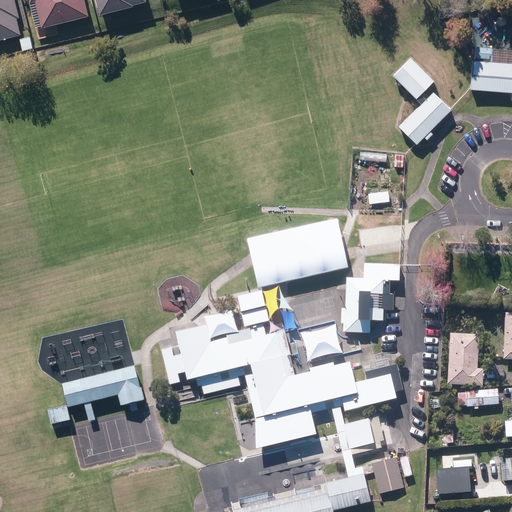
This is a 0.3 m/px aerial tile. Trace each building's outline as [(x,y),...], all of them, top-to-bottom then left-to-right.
[(0,0),(0,38),(23,33),(18,16),(21,16),(16,0),(0,0)] [(36,0),(37,0),(44,26),(90,14),(86,0),(32,0),(33,1),(36,0)] [(99,0),(103,13),(136,4),(135,3),(145,0),(99,0)] [(401,124),(419,142),(426,135),(429,138),(435,132),(432,129),(453,108),(434,90),(428,97),(422,92),(436,79),(412,56),(394,74),(423,102),(401,124)] [(511,61),(474,60),(472,90),(511,91),(511,61)] [(388,153),(361,151),(360,160),(387,162),(388,153)] [(406,153),(396,153),(395,166),(405,166),(406,153)] [(381,249),(380,244),(392,243),(391,233),(358,236),(359,246),(373,245),(373,250),(381,249)] [(345,332),(372,333),(372,320),(385,320),(385,310),(394,310),(395,294),(391,294),(391,280),(401,281),(402,262),(377,262),(377,264),(365,264),(365,279),(347,278),(346,308),(343,308),(343,324),(345,324),(345,332)] [(245,378),(257,418),(257,428),(258,448),(319,432),(314,413),(345,406),(347,412),(399,399),(393,374),(358,383),(352,364),(334,368),(333,365),(309,371),(310,374),(294,378),(284,333),(266,338),(263,325),(269,324),(262,293),(237,299),(244,330),(249,329),(249,331),(226,337),(226,340),(211,343),(207,327),(175,335),(180,357),(174,358),(172,350),(161,352),(170,387),(180,385),(178,376),(185,375),(187,384),(196,381),(198,389),(202,388),(204,397),(240,388),(238,379),(245,378)] [(511,312),(498,312),(497,361),(511,360),(511,312)] [(337,325),(304,332),(310,361),(344,354),(337,325)] [(477,337),(447,337),(447,380),(477,380),(477,337)] [(47,413),(51,427),(70,422),(67,410),(118,398),(121,408),(144,402),(141,390),(140,390),(135,369),(62,387),(67,408),(47,413)] [(468,404),(468,406),(500,403),(499,389),(467,391),(467,393),(461,394),(462,404),(468,404)] [(430,402),(430,410),(441,410),(441,401),(430,402)] [(343,427),(349,452),(374,446),(368,421),(343,427)] [(455,436),(443,436),(443,447),(455,448),(455,436)] [(400,461),(405,479),(413,477),(407,458),(400,461)] [(372,467),(379,496),(403,491),(396,461),(372,467)] [(438,469),(440,493),(472,491),(470,466),(438,469)] [(333,511),(371,502),(364,474),(327,483),(329,493),(250,511),(333,511)]
